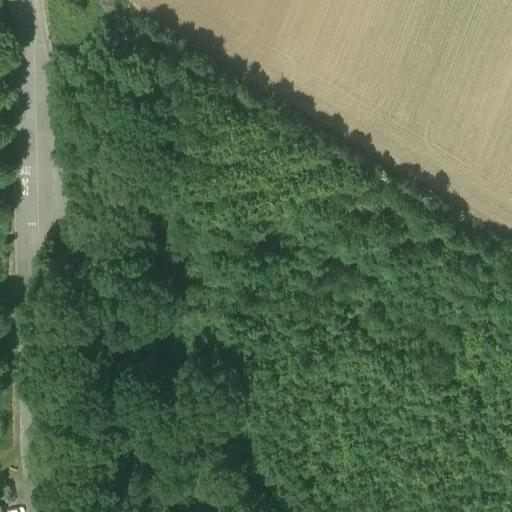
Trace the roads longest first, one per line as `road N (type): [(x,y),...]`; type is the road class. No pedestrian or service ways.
road 1 (residential): [(133,511),(62,149),(22,27)]
road 2 (unclassified): [(40,511),(27,446),(22,27)]
